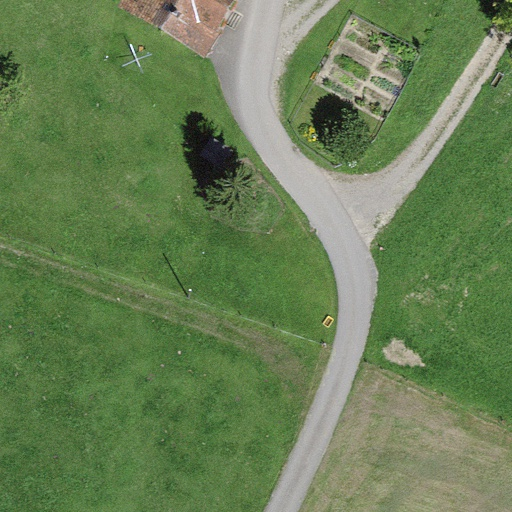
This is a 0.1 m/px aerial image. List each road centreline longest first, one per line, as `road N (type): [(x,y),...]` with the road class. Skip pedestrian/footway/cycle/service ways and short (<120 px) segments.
road 1 (track): [(0,256),(268,351),(332,400)]
road 2 (track): [(511,38),(428,166),(384,209),(336,225)]
